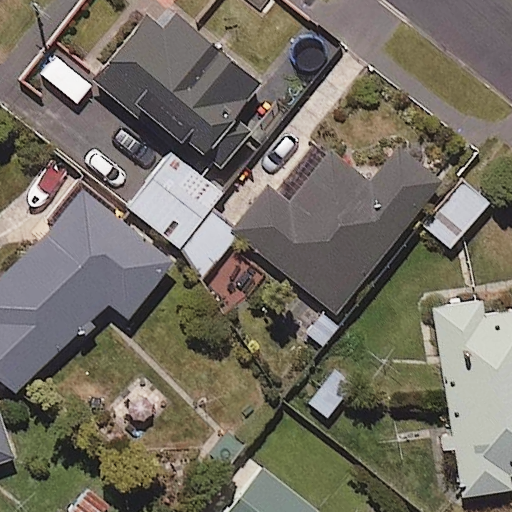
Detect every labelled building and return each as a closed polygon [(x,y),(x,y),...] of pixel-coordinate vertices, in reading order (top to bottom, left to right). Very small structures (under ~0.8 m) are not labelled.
[(260,83),(151,3),(94,81),(203,160),(260,83)] [(369,183),(319,144),(278,196),(267,188),(231,235),(336,316),(440,182),(396,148),(369,183)] [(222,196),(170,154),(127,208),(198,266),(229,228),(209,212),(222,196)] [(488,204),(463,184),(426,231),(451,250),(488,204)] [(171,268),(83,190),(0,283),(0,382),(16,396),(102,299),(125,320),(171,268)] [(511,313),(482,318),(480,301),(433,308),(461,499),(510,491),(508,477),(511,476),(511,313)] [(0,422),(0,466),(13,460),(0,422)] [(317,511),(262,468),(227,511),(317,511)] [(106,511),(110,509),(84,488),(65,511),(106,511)]
